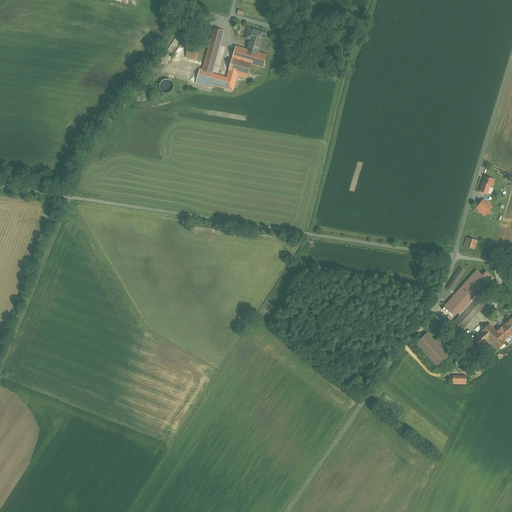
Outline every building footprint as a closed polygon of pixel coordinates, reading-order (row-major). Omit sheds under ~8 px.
[(251,37),(247,50),(255,52),(257,53),(263,32),(248,28),(246,36),(251,37)] [(247,50),(236,47),(227,78),(212,73),(224,32),(214,29),(208,50),(205,49),(195,83),(212,87),(213,85),(232,90),(236,76),(247,79),(251,64),(264,68),(267,56),(257,53),(255,52),(247,50)] [(189,46),(186,57),(195,60),(198,49),(189,46)] [(159,84),(161,84),(159,88),(168,92),(172,83),(161,79),(159,84)] [(483,182),(480,191),(487,194),(491,184),(483,182)] [(484,199),(476,208),(485,216),(493,207),(484,199)] [(466,238),(464,247),(474,250),(477,241),(466,238)] [(460,267),(447,288),(451,291),(465,270),(460,267)] [(475,270),(442,307),(453,317),(456,313),(458,316),(492,278),(484,271),(481,275),(475,270)] [(476,297),(454,322),(462,330),(485,305),(476,297)] [(510,335),(511,333),(511,317),(503,326),(505,329),(510,335)] [(489,324),(472,339),(484,352),(492,345),(497,350),(506,342),(505,341),(511,335),(510,335),(505,329),(499,335),(489,324)] [(428,333),(416,344),(436,366),(456,349),(443,334),(434,341),(428,333)] [(451,376),(451,385),(465,385),(465,376),(451,376)]
